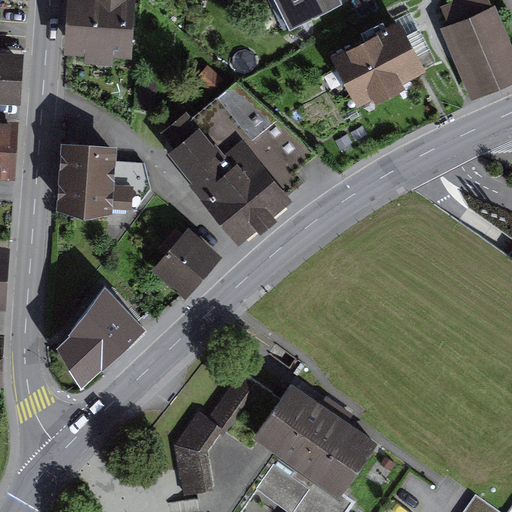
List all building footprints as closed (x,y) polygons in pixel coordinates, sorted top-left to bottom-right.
[(69,0),(67,47),(87,48),(87,59),(118,61),(119,51),(136,52),(138,0),(69,0)] [(283,0),(295,24),(343,0),(283,0)] [(479,95),(511,81),(511,38),(497,1),(493,2),(492,0),(447,0),(444,1),(450,15),(446,17),(479,95)] [(339,57),(361,100),(377,92),(379,97),(406,83),(404,78),(429,65),(406,21),(387,31),(384,25),(350,42),(354,50),(339,57)] [(27,47),(0,45),(0,95),(25,97),(27,47)] [(314,146),(239,71),(199,111),(189,102),(165,125),(174,134),(169,145),(245,234),(258,223),(264,231),(282,215),(278,210),(294,196),(290,188),(307,171),(298,162),(314,146)] [(21,117),(0,115),(0,175),(17,177),(21,117)] [(69,136),(66,204),(88,213),(113,208),(115,201),(136,204),(154,186),(146,158),(118,156),(119,139),(69,136)] [(217,259),(189,235),(156,271),(184,296),(217,259)] [(10,241),(0,240),(0,307),(7,308),(10,241)] [(84,377),(145,331),(105,279),(54,338),(84,377)] [(291,511),(346,511),(355,501),(343,493),(378,442),(290,382),(285,390),(259,373),(224,423),(211,413),(189,446),(191,472),(199,473),(202,485),(193,487),(198,511),(239,511),(259,484),(294,509),(291,511)]
